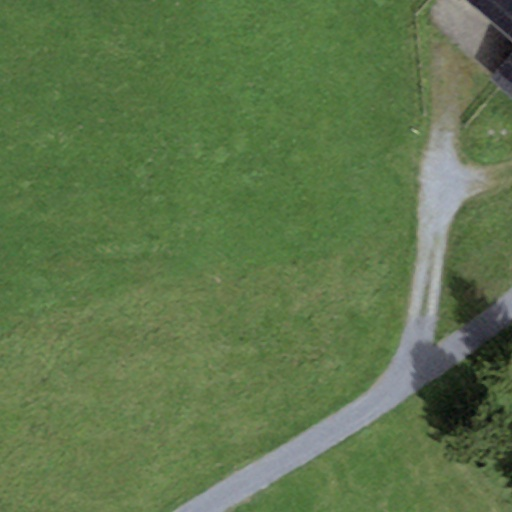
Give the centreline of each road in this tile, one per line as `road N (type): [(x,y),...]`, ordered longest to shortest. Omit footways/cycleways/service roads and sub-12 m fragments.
road 1 (track): [(197,511),(349,421),(398,382),(422,325),(431,252),(473,89)]
road 2 (track): [(398,382),(511,305)]
